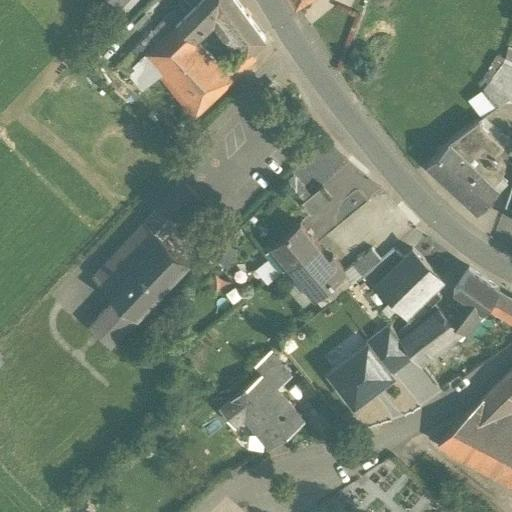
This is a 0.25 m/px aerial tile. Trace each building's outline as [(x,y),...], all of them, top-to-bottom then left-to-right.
[(264,37),(236,0),(182,0),(117,65),(128,75),(135,68),(133,66),(146,54),(195,114),(233,79),(222,67),(192,36),(210,18),(219,10),(238,37),(246,49),(247,50),(248,50),(264,37)] [(238,37),(219,10),(210,18),(221,32),(222,30),(231,42),(238,37)] [(246,49),(222,67),(233,79),(250,61),(251,62),(255,58),(248,50),(247,50),(246,49)] [(511,65),(503,61),(491,77),(509,97),(508,97),(511,99),(511,65)] [(509,97),(491,77),(483,87),(497,105),(508,97),(509,97)] [(509,137),(502,131),(501,132),(484,115),(479,119),(504,142),(509,137)] [(504,142),(479,119),(451,140),(451,139),(440,150),(429,162),(427,161),(477,209),(500,185),(495,180),(502,173),(506,159),(497,150),(504,142)] [(181,181),(126,240),(139,253),(158,232),(162,236),(199,197),(181,181)] [(321,186),(302,203),(311,214),(331,198),(321,186)] [(344,214),(336,203),(317,216),(325,228),(344,214)] [(317,243),(300,222),(275,242),(293,263),(317,243)] [(158,232),(139,253),(126,240),(93,276),(115,296),(89,324),(111,344),(188,261),(162,236),(158,232)] [(317,243),(293,263),(318,293),(345,270),(332,254),(329,257),(317,243)] [(371,246),(351,262),(361,274),(362,274),(381,257),(371,246)] [(381,257),(362,274),(375,287),(379,283),(378,282),(403,257),(394,247),(381,257)] [(403,257),(378,282),(379,283),(393,297),(427,263),(412,248),(403,257)] [(427,263),(393,297),(407,311),(408,311),(433,286),(442,278),(427,263)] [(499,287),(469,266),(454,289),(459,293),(483,309),(484,309),(488,304),(504,313),(511,297),(511,295),(499,288),(499,287)] [(433,286),(408,311),(407,311),(403,315),(412,324),(441,295),(433,286)] [(459,293),(445,314),(461,328),(466,331),(483,309),(459,293)] [(438,307),(400,336),(413,352),(419,361),(461,328),(445,314),(438,307)] [(391,324),(368,343),(390,370),(413,352),(400,336),(391,324)] [(332,371),(356,402),(392,373),(390,370),(368,343),(332,371)] [(291,377),(269,351),(255,363),(262,372),(263,371),(277,388),(291,377)] [(511,367),(497,383),(511,398),(511,367)] [(277,388),(263,371),(262,372),(220,407),(234,424),(249,412),(274,443),(303,419),(277,388)] [(511,405),(511,398),(497,383),(486,394),(510,407),(511,405)] [(511,407),(510,407),(486,394),(438,442),(511,480),(511,407)]
